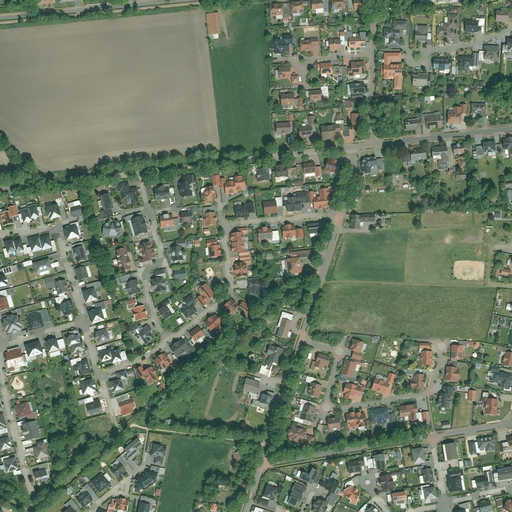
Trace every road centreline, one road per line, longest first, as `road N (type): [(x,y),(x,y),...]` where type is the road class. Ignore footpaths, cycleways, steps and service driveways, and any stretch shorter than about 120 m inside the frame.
road 1 (residential): [(441,347),(430,393),(336,409),(324,408),(340,352),(302,341)]
road 2 (residential): [(0,18),(201,0)]
road 3 (residential): [(431,438),(259,466)]
road 4 (residential): [(0,353),(30,511)]
road 5 (residential): [(0,235),(55,229),(84,323)]
road 6 (residential): [(170,340),(155,320),(144,278),(163,258),(150,212)]
road 7 (residential): [(511,128),(369,144)]
road 8 (residential): [(223,227),(230,293),(170,340)]
road 9 (residential): [(302,341),(259,466)]
road 10 (residential): [(130,174),(0,190)]
road 11 (residential): [(340,217),(302,341)]
road 12 (residential): [(271,159),(143,173)]
